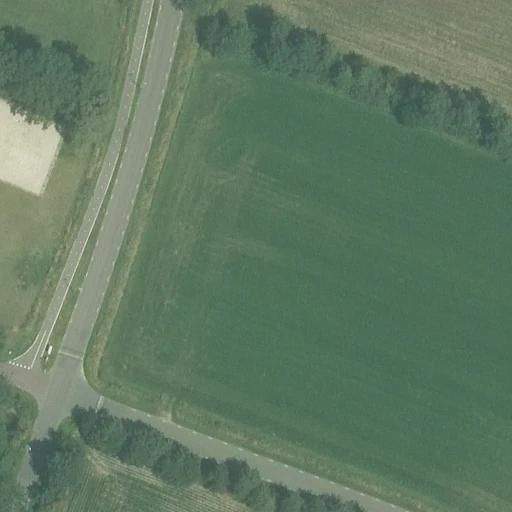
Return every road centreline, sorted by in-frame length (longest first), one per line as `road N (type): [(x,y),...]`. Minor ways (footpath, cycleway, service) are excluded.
road 1 (tertiary): [(59,395),(139,148),(176,0)]
road 2 (unclassified): [(372,511),(59,395)]
road 3 (tertiary): [(18,511),(59,395)]
